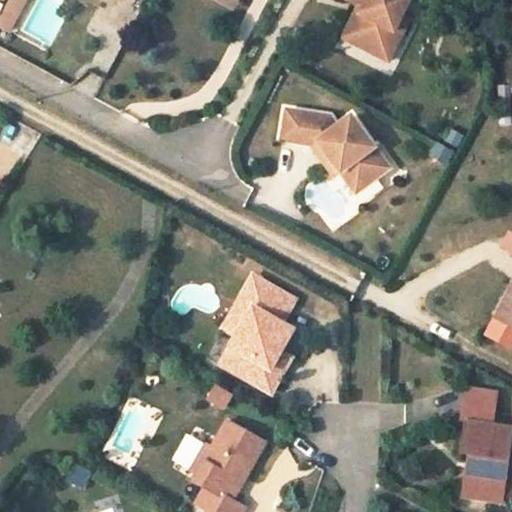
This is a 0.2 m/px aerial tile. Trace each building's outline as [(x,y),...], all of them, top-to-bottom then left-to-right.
[(22,0),(8,0),(0,16),(0,23),(8,28),(22,0)] [(350,0),(359,4),(362,6),(358,12),(363,15),(350,41),(387,60),(396,41),(392,30),(400,15),(407,0),(350,0)] [(362,6),(359,4),(342,37),(350,41),(363,15),(358,12),(362,6)] [(392,30),(396,41),(408,19),(400,15),(392,30)] [(375,150),(349,115),(335,125),(328,115),(284,109),(280,139),(310,144),(320,158),(327,154),(339,170),(354,191),(379,173),(367,157),(375,150)] [(379,173),(387,167),(375,150),(367,157),(379,173)] [(327,154),(320,158),(332,175),(339,170),(327,154)] [(511,327),(511,235),(505,248),(511,251),(511,282),(494,317),(511,327)] [(278,325),(291,301),(249,278),(235,303),(249,310),(233,338),(218,367),(269,395),(279,377),(268,370),(277,354),(289,331),(278,325)] [(249,310),(235,303),(220,331),(233,338),(249,310)] [(288,360),(277,354),(268,370),(279,377),(288,360)] [(264,441),(227,419),(212,446),(197,472),(193,478),(205,485),(195,501),(213,511),(239,511),(243,506),(231,499),(264,441)] [(505,458),(510,428),(464,421),(459,451),(471,454),(469,469),(464,468),(459,496),(498,502),(502,476),(507,477),(510,459),(505,458)] [(212,446),(206,443),(191,469),(197,472),(212,446)]
